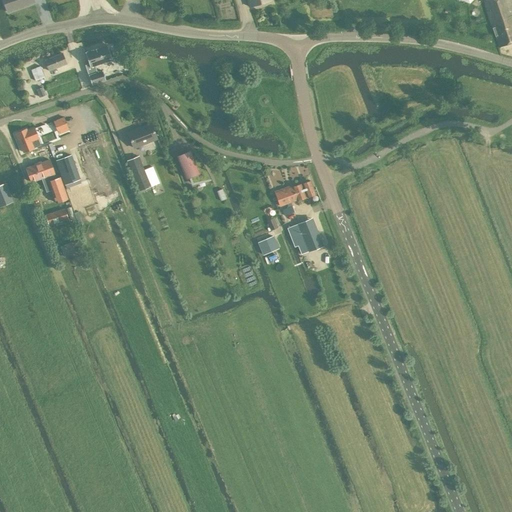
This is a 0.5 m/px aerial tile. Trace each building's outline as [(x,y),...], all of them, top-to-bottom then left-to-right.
[(2,0),(7,12),(34,3),(32,0),(2,0)] [(499,47),(511,42),(511,6),(510,0),(487,0),(485,1),(499,47)] [(109,51),(107,45),(85,52),(89,64),(85,65),(88,75),(92,85),(105,80),(102,70),(97,72),(95,66),(112,60),(111,59),(114,58),(111,51),(109,51)] [(48,71),(66,64),(62,54),(44,61),(48,71)] [(45,77),(40,66),(30,70),(35,81),(45,77)] [(39,97),(45,95),(42,87),(36,90),(39,97)] [(64,117),(53,122),(55,128),(67,123),(64,117)] [(134,148),(157,139),(151,124),(128,133),(134,148)] [(26,129),(16,133),(24,152),(33,148),(41,145),(38,138),(34,128),(27,131),(26,129)] [(212,181),(208,171),(202,162),(195,154),(195,155),(192,157),(190,152),(178,157),(186,178),(190,177),(193,183),(211,179),(212,181)] [(140,191),(151,186),(138,156),(127,161),(140,191)] [(49,159),(26,168),(31,182),(41,178),(46,176),(51,190),(56,203),(67,198),(60,177),(56,179),(54,174),(49,159)] [(310,181),(292,187),(297,200),(296,200),(297,201),(317,194),(315,189),(314,190),(310,181)] [(0,206),(11,202),(4,184),(0,185),(0,206)] [(287,188),(275,192),(280,206),(286,204),(287,208),(282,209),(285,215),(294,212),(292,206),(291,206),(290,203),(296,200),(297,200),(292,187),(287,189),(287,188)] [(217,191),(221,201),(226,199),(222,189),(217,191)] [(65,209),(45,215),(48,225),(68,218),(65,209)] [(267,221),(271,230),(277,228),(273,218),(267,221)] [(298,224),(305,243),(309,252),(323,246),(315,227),(311,218),(307,220),(305,221),(298,224)] [(295,247),(305,243),(298,224),(287,228),(295,247)] [(278,246),(273,236),(257,243),(261,253),(278,246)] [(71,243),(60,247),(64,257),(75,252),(71,243)]
